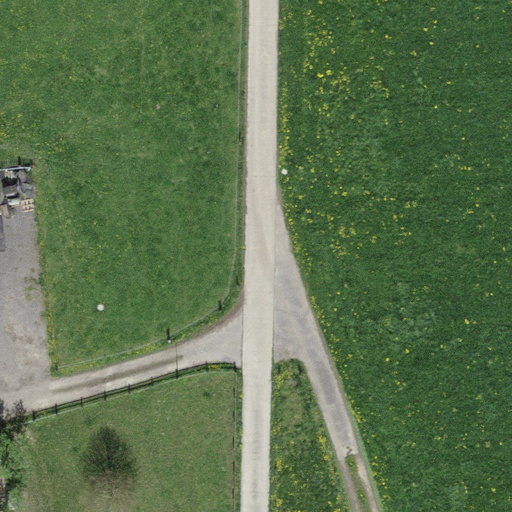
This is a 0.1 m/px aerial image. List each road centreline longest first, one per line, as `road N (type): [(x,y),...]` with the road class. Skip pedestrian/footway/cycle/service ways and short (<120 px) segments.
road 1 (track): [(259,0),(253,275)]
road 2 (track): [(253,275),(333,511)]
road 3 (track): [(250,511),(253,275)]
